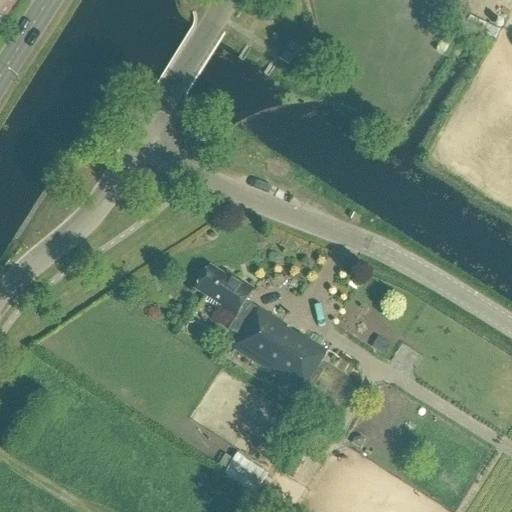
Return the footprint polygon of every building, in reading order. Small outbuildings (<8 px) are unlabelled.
[(496,39),(500,32),(471,18),(467,27),(496,39)] [(288,66),(299,49),(290,43),(278,61),(288,66)] [(234,283),(210,268),(195,292),(207,300),(205,303),(215,309),(217,306),(222,309),(220,312),(234,321),(229,329),(242,337),(234,350),(303,394),(328,354),(259,311),(259,309),(246,301),(253,291),(236,280),(234,283)] [(159,322),(147,338),(166,352),(178,336),(159,322)] [(354,439),(350,444),(360,450),(365,442),(357,438),(354,439)] [(257,495),(269,476),(238,456),(225,475),(257,495)] [(227,471),(234,462),(227,458),(221,467),(227,471)]
